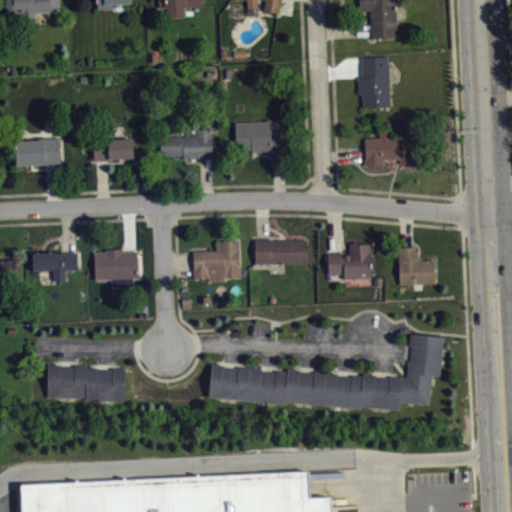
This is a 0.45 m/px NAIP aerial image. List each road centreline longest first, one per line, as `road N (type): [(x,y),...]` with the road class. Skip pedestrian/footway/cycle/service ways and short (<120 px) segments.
road 1 (residential): [(0,208),(279,198),(485,215)]
road 2 (primary): [(485,215),(479,286),(489,511)]
road 3 (primary): [(485,215),(478,0)]
road 4 (residential): [(324,200),(315,0)]
road 5 (primary): [(511,381),(505,283),(485,215)]
road 6 (residential): [(167,345),(161,202)]
